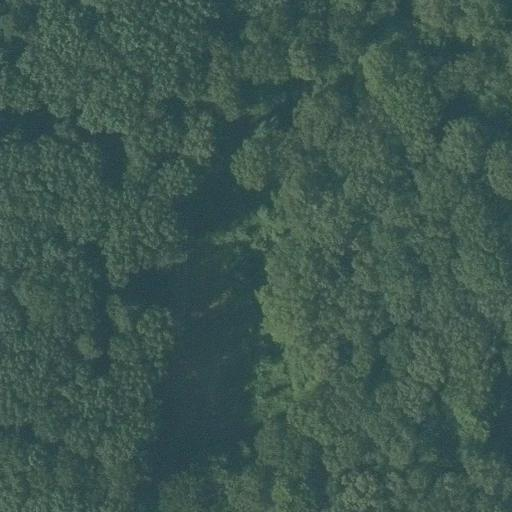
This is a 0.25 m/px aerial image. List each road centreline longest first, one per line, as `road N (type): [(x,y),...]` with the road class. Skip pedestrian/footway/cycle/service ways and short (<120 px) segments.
road 1 (track): [(0,410),(159,436),(511,473)]
road 2 (track): [(150,511),(207,0)]
